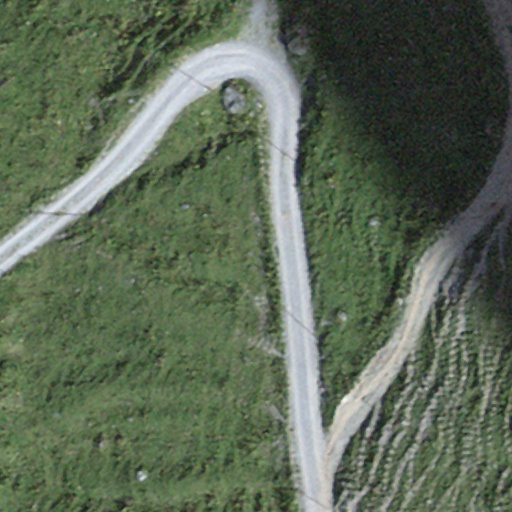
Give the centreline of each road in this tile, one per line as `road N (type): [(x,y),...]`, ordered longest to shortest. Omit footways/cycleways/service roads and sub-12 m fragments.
road 1 (track): [(0,263),(113,174),(203,71),(235,62),(261,66),(280,84),(286,114),(285,200),(315,471)]
road 2 (track): [(315,471),(381,376),(434,258),(491,201),(511,153)]
